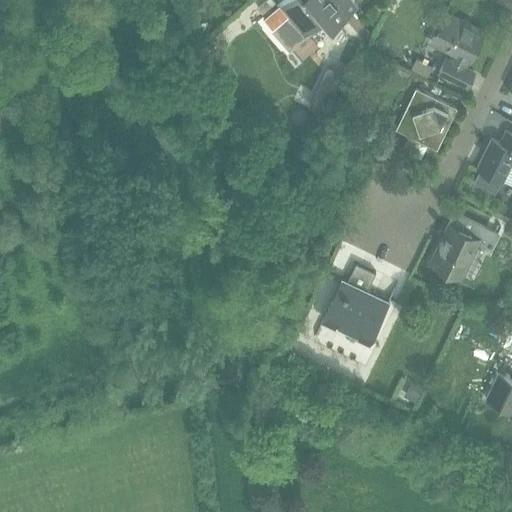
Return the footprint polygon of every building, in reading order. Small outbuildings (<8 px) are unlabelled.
[(327,29),(358,3),(354,0),(281,0),(259,19),(285,50),(320,20),(327,29)] [(469,59),(483,30),(445,11),(431,40),(454,52),(450,59),(445,57),(438,70),(467,84),(474,71),(464,66),(467,58),(469,59)] [(415,57),(410,69),(426,77),(432,66),(415,57)] [(318,79),(311,93),(325,100),(332,86),(318,79)] [(436,147),(456,107),(415,87),(396,128),(436,147)] [(511,132),(505,129),(499,141),(491,137),(477,166),(501,178),(511,156),(511,132)] [(489,248),(497,233),(454,212),(430,262),(461,277),(477,242),(489,248)] [(368,340),(387,300),(366,290),(375,271),(355,261),(346,280),(342,278),(322,318),(368,340)] [(511,343),(506,340),(499,351),(511,359),(511,358),(511,343)] [(511,377),(498,371),(485,398),(511,410),(511,377)] [(411,383),(405,395),(415,400),(421,388),(411,383)]
